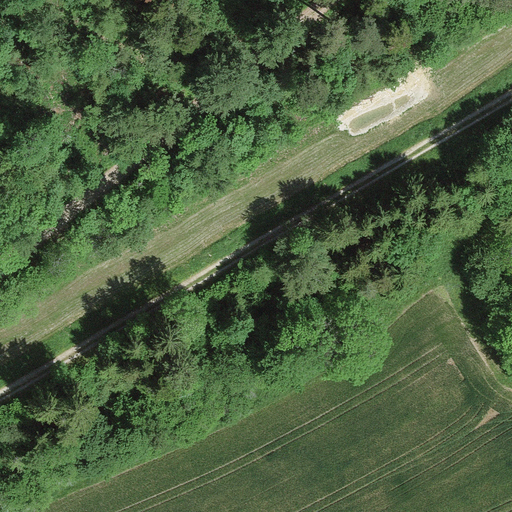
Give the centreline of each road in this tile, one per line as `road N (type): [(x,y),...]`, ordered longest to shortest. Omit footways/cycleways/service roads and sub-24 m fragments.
road 1 (track): [(0,393),(282,241),(511,103)]
road 2 (track): [(0,271),(327,0)]
